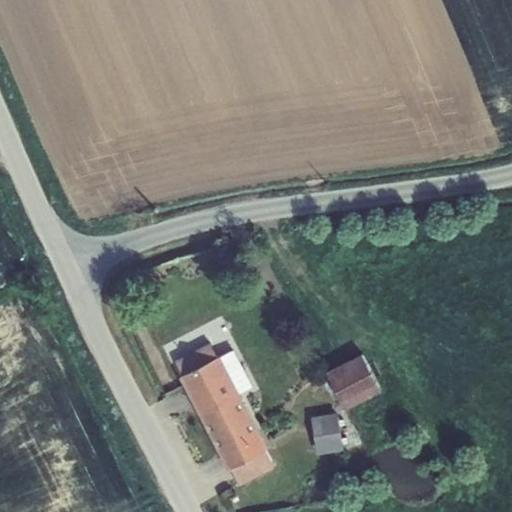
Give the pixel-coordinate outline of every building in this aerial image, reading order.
[(182,373),(218,355),(211,339),(175,358),(182,373)] [(234,348),(221,354),(240,391),(253,384),(234,348)] [(326,369),(346,407),(382,389),(363,351),(326,369)] [(218,355),(182,373),(179,375),(228,468),(229,467),(268,447),(240,391),(221,354),(218,355)] [(312,413),(318,452),(344,449),(338,409),(312,413)] [(268,447),(229,467),(240,483),(274,465),(268,447)]
